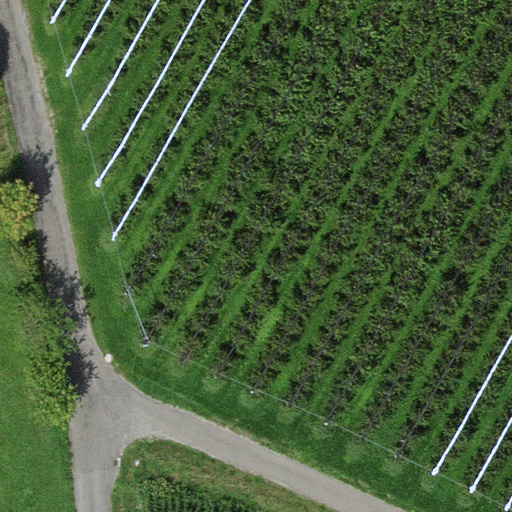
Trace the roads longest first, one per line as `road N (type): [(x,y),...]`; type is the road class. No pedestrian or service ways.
road 1 (unclassified): [(0,7),(92,391),(98,511)]
road 2 (track): [(92,391),(374,511)]
